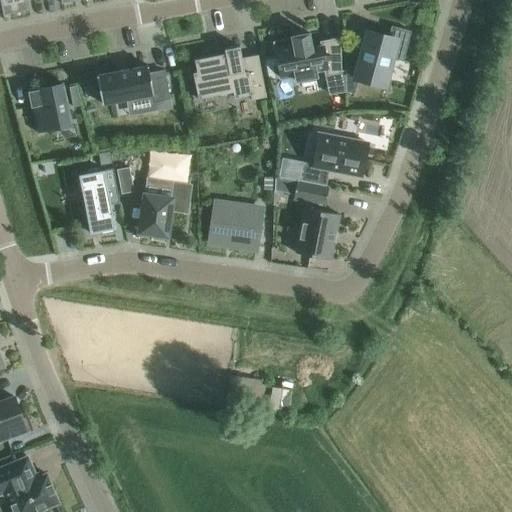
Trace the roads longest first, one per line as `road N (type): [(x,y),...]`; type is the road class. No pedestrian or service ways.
road 1 (residential): [(460,0),(358,286),(327,291),(141,263),(11,277)]
road 2 (residential): [(103,511),(11,277)]
road 3 (residential): [(0,43),(220,0)]
